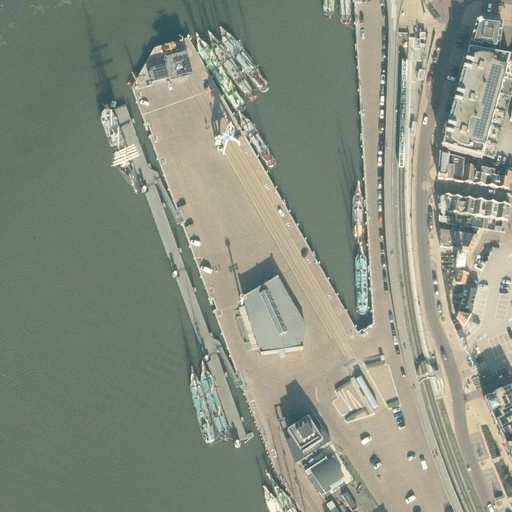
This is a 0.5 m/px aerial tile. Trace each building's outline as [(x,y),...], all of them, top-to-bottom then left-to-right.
[(498,54),(502,26),(481,23),(480,23),(477,25),(469,50),(482,52),(483,48),(487,49),(486,52),(498,54)] [(459,75),(462,75),(460,85),(511,100),(511,94),(511,60),(469,53),(466,63),(463,63),(461,68),(464,69),(464,70),(461,69),(459,75)] [(170,69),(166,70),(166,67),(147,71),(150,84),(169,80),(168,76),(172,75),(177,79),(184,77),(187,71),(185,65),(180,61),(173,63),(170,69)] [(453,107),(451,118),(502,132),(511,100),(460,85),(457,95),(454,95),(452,100),(455,101),(455,102),(452,101),(451,107),(453,107)] [(442,139),(445,140),(442,150),(481,161),(482,158),(494,161),(502,132),(451,118),(448,128),(445,127),(443,133),(446,133),(446,134),(443,133),(442,139)] [(462,184),(464,160),(453,157),(440,155),(438,180),(462,184)] [(476,175),(477,170),(477,169),(468,168),(469,161),(464,159),(464,160),(462,184),(474,186),(476,175)] [(485,188),(488,172),(477,170),(476,175),(474,186),(485,188)] [(503,176),(499,175),(497,189),(509,191),(511,176),(511,170),(506,170),(505,177),(503,177),(503,176)] [(497,189),(499,175),(494,174),(494,173),(488,172),(485,188),(497,189)] [(438,199),(439,212),(446,213),(449,214),(452,198),(440,197),(438,199)] [(456,215),(461,216),(463,200),(452,198),(449,214),(452,214),(452,218),(451,219),(455,220),(454,223),(455,224),(456,215)] [(466,228),(471,229),(475,202),(463,200),(461,216),(470,217),(469,221),(467,221),(466,228)] [(471,229),(479,230),(482,231),(487,204),(475,202),(471,229)] [(498,206),(487,204),(482,231),(487,231),(489,220),(496,221),(498,206)] [(510,207),(498,206),(496,221),(502,222),(501,229),(494,228),(494,233),(506,234),(510,207)] [(446,213),(439,212),(439,224),(445,225),(449,225),(452,226),(455,226),(455,224),(454,223),(455,220),(451,219),(452,218),(446,216),(446,213)] [(445,225),(439,224),(439,231),(440,248),(449,249),(452,228),(449,228),(449,232),(445,231),(445,225)] [(452,226),(452,228),(449,249),(460,251),(462,234),(456,233),(457,226),(455,226),(452,226)] [(479,230),(471,229),(466,228),(466,229),(468,229),(467,235),(462,234),(460,251),(469,253),(476,236),(479,230)] [(465,269),(465,260),(456,260),(456,269),(465,269)] [(362,270),(360,270),(357,282),(357,302),(358,310),(362,312),(365,310),(366,301),(364,281),(362,270)] [(458,275),(455,286),(465,289),(477,293),(478,286),(467,283),(468,277),(467,277),(468,274),(462,274),(462,275),(458,275)] [(248,317),(262,356),(265,356),(303,350),(306,330),(277,280),(244,299),(248,317)] [(465,289),(462,303),(474,306),(477,293),(465,289)] [(462,303),(459,315),(470,318),(474,306),(462,303)] [(459,315),(456,320),(464,328),(470,318),(459,315)] [(459,324),(453,326),(459,341),(465,339),(459,324)] [(361,378),(357,381),(374,411),(378,408),(361,378)] [(511,390),(511,388),(484,401),(497,428),(499,432),(511,456),(511,455),(511,390)] [(311,412),(278,422),(295,466),(331,443),(311,412)] [(326,492),(339,511),(363,511),(343,481),(326,492)]
